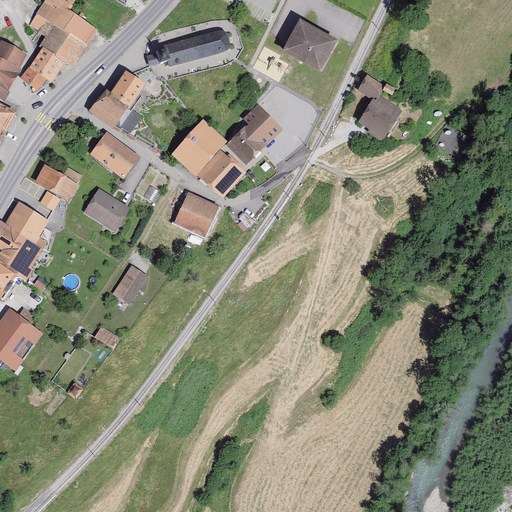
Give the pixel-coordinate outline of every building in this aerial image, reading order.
[(74,8),(62,0),(47,0),(42,9),(36,5),(31,13),(37,17),(29,27),(46,39),(40,48),(43,51),(23,81),(41,93),(49,81),(53,84),(67,64),(74,69),(100,31),(72,12),(74,8)] [(342,44),(304,24),(288,54),(326,74),(342,44)] [(229,37),(222,33),(163,49),(165,53),(158,54),(162,68),(169,66),(170,70),(228,55),(233,50),(229,37)] [(6,91),(27,55),(3,41),(0,46),(0,97),(4,100),(9,92),(6,91)] [(148,86),(128,73),(114,94),(106,89),(91,113),(118,130),(120,127),(131,133),(142,117),(132,111),(148,86)] [(389,87),(370,75),(360,92),(377,101),(363,125),(390,141),(407,112),(383,97),(389,87)] [(0,139),(16,112),(0,103),(0,139)] [(285,132),(260,107),(245,121),(251,126),(231,145),(251,165),(285,132)] [(225,200),(249,173),(224,150),(230,144),(206,122),(176,156),(225,200)] [(94,156),(126,179),(141,159),(108,136),(94,156)] [(85,180),(71,172),(69,177),(48,165),(37,184),(71,204),(85,180)] [(117,232),(131,208),(101,190),(86,214),(117,232)] [(209,239),(222,208),(188,195),(185,202),(175,198),(168,217),(177,221),(175,226),(209,239)] [(1,221),(0,223),(0,251),(3,253),(0,258),(0,257),(0,302),(3,304),(20,277),(29,283),(36,271),(34,270),(49,246),(40,241),(51,223),(21,204),(7,225),(1,221)] [(130,307),(149,279),(134,269),(115,297),(130,307)] [(0,326),(0,360),(17,374),(43,338),(10,313),(0,326)] [(114,347),(121,336),(101,324),(94,335),(114,347)] [(69,394),(80,401),(87,391),(77,384),(69,394)]
